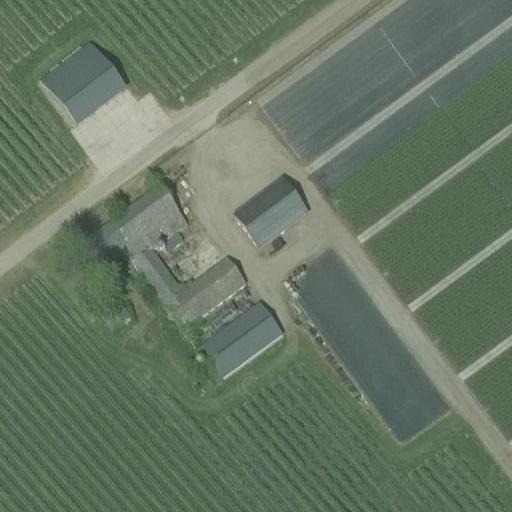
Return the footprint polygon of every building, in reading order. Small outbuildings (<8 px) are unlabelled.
[(64,133),(123,99),(93,48),(34,82),(64,133)] [(258,254),(306,219),(282,186),(234,222),(258,254)] [(81,251),(101,278),(124,261),(181,338),(245,291),(225,263),(182,296),(153,256),(160,250),(166,259),(193,239),(160,193),(81,251)] [(100,321),(112,337),(130,323),(119,307),(100,321)] [(259,308),(194,356),(217,389),(282,340),(259,308)]
